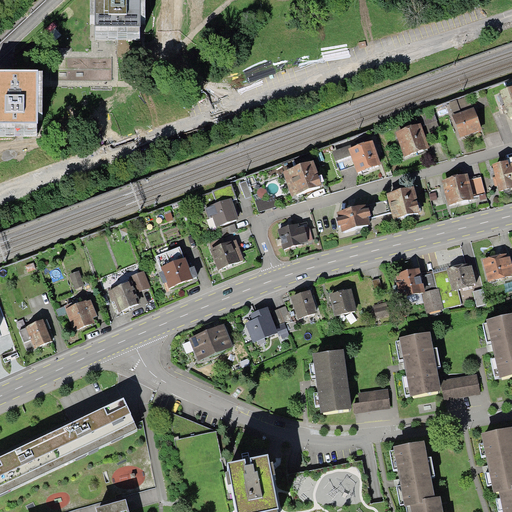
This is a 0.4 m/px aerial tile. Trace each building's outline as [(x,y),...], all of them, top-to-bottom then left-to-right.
[(94,0),(95,33),(139,33),(138,0),(94,0)] [(0,76),(0,127),(36,128),(36,77),(0,76)] [(510,119),(511,118),(511,88),(500,93),(506,109),(510,119)] [(450,103),(454,115),(475,108),(470,95),(450,103)] [(477,132),(483,130),(475,108),(454,115),(462,137),(477,132)] [(396,131),(404,157),(429,149),(421,124),(408,128),(396,131)] [(358,174),(382,166),(373,141),(351,149),(349,150),(353,158),(358,174)] [(336,164),(353,158),(349,150),(351,149),(350,146),(332,152),(336,164)] [(292,197),(323,186),(314,162),(283,173),(288,188),(292,197)] [(496,182),(499,191),(511,187),(511,164),(510,165),(509,162),(492,166),(496,182)] [(441,181),(447,207),(475,201),(474,196),(486,193),(482,176),(470,179),(469,174),(455,178),(441,181)] [(238,184),(245,201),(251,198),(244,181),(238,184)] [(216,228),(238,220),(234,208),(231,201),(236,199),(231,186),(201,196),(205,210),(208,217),(212,216),(216,228)] [(336,213),(342,233),(358,229),(371,225),(369,218),(391,212),(394,220),(421,213),(414,187),(385,195),(386,199),(336,213)] [(283,249),(312,240),(309,227),(299,230),(297,224),(290,226),(278,230),(283,249)] [(210,251),(218,272),(244,262),(236,241),(210,251)] [(159,275),(165,291),(198,278),(194,268),(190,269),(181,247),(155,257),(162,273),(159,275)] [(507,254),(483,260),(488,282),(511,276),(511,264),(510,257),(508,257),(507,254)] [(27,273),(36,270),(33,263),(25,267),(27,273)] [(426,312),(462,304),(459,290),(476,286),(473,270),(471,263),(422,274),(421,269),(396,275),(399,287),(401,298),(422,293),(426,312)] [(485,288),(481,267),(474,268),(478,289),(485,288)] [(69,275),(75,290),(85,286),(79,272),(69,275)] [(114,301),(119,313),(140,305),(135,294),(150,288),(143,272),(131,278),(132,282),(107,292),(112,303),(114,301)] [(335,315),(357,310),(352,289),(329,294),(333,309),(335,315)] [(473,292),(477,307),(487,304),(483,289),(473,292)] [(298,320),(318,313),(315,304),(310,290),(290,298),(298,320)] [(66,311),(76,334),(96,325),(93,319),(97,317),(90,301),(66,311)] [(376,304),(376,316),(390,315),(389,303),(376,304)] [(245,324),(253,344),(279,335),(281,341),(290,337),(284,323),(292,320),(287,306),(271,312),(269,308),(251,315),(253,321),(245,324)] [(498,379),(511,375),(511,315),(479,322),(484,346),(492,344),(495,359),(489,360),(493,378),(498,377),(498,379)] [(19,332),(28,352),(52,342),(47,330),(43,322),(19,332)] [(197,361),(232,347),(223,325),(208,331),(188,339),(197,361)] [(411,398),(442,392),(440,381),(430,333),(400,339),(411,398)] [(0,339),(0,364),(10,360),(1,339),(0,339)] [(322,415),(352,411),(351,404),(344,352),(314,356),(322,415)] [(239,362),(242,369),(251,365),(248,358),(239,362)] [(477,373),(440,381),(442,392),(443,400),(480,392),(477,373)] [(360,403),(351,404),(352,411),(353,413),(392,408),(389,389),(359,393),(360,403)] [(0,460),(0,495),(136,433),(122,404),(0,460)] [(502,511),(511,511),(511,431),(481,438),(493,496),(499,495),(502,511)] [(411,511),(442,511),(439,496),(434,497),(424,444),(392,450),(404,508),(410,507),(411,511)] [(227,468),(235,511),(277,511),(267,460),(227,468)] [(365,462),(313,471),(315,482),(319,481),(318,480),(339,477),(340,485),(346,484),(347,494),(370,490),(365,462)] [(94,511),(93,511),(127,511),(125,503),(94,511)]
